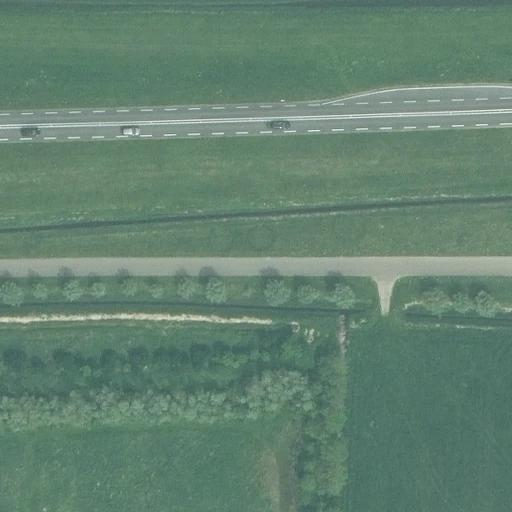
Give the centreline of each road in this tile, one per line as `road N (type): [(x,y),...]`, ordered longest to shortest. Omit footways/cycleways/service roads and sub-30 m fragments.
road 1 (primary): [(0,127),(511,110)]
road 2 (unclassified): [(0,269),(511,266)]
